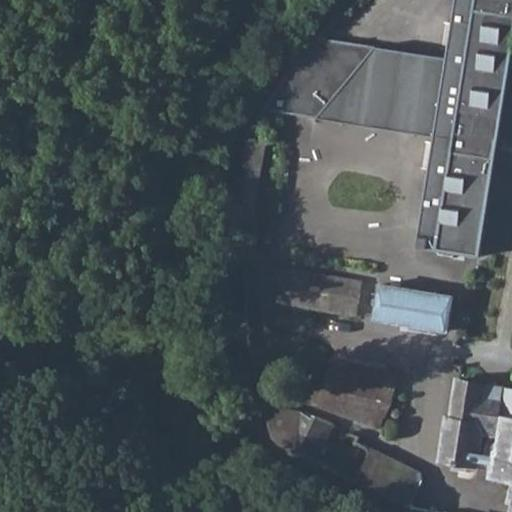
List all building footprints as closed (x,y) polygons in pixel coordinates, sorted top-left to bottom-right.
[(511,0),(461,0),(458,19),(511,26),(511,0)] [(440,134),(438,146),(496,156),(511,46),(511,26),(458,19),(452,57),(440,134)] [(296,70),(271,108),(440,134),(452,57),(325,37),(296,70)] [(511,46),(496,156),(498,156),(511,63),(511,46)] [(243,153),(243,243),(257,243),(266,145),(249,135),(243,153)] [(422,246),(482,255),(498,156),(496,156),(438,146),(422,246)] [(279,302),(356,316),(361,283),(284,269),(279,302)] [(377,320),(448,332),(454,296),(382,285),(377,320)] [(334,355),(327,386),(380,398),(386,365),(334,355)] [(511,387),(459,379),(453,416),(448,415),(441,460),(477,465),(483,434),(501,436),(493,476),(511,480),(511,501),(511,502),(511,387)] [(380,398),(327,386),(321,405),(382,426),(396,401),(380,398)] [(304,408),(267,402),(276,433),(290,444),(322,459),(338,428),(336,427),(339,422),(322,413),(321,417),(304,408)] [(363,478),(416,504),(426,480),(426,469),(377,446),(363,478)]
